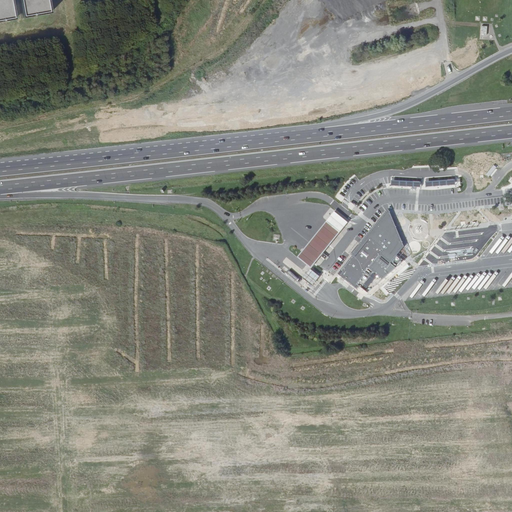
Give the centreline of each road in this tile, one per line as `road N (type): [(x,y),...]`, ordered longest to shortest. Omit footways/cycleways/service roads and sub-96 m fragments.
road 1 (motorway): [(0,188),(511,131)]
road 2 (motorway): [(322,133),(0,168)]
road 3 (unclassified): [(216,318),(284,349),(511,328)]
road 4 (motorway): [(232,0),(179,56),(67,113),(0,128)]
road 5 (motorway): [(0,189),(186,199),(208,202),(227,217)]
road 6 (motorway): [(511,50),(399,109),(322,133)]
road 7 (motorway): [(511,112),(322,133)]
road 8 (unclassified): [(192,291),(246,121)]
road 9 (motorway): [(0,243),(114,280),(151,310)]
road 10 (unclassified): [(283,0),(246,121)]
road 11 (unclassified): [(216,318),(203,348),(172,354),(150,331),(151,310)]
